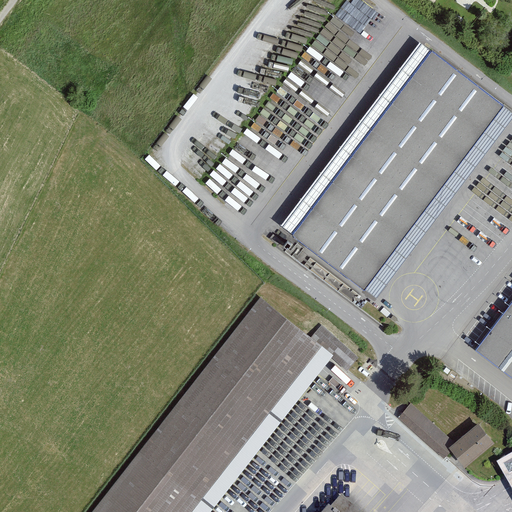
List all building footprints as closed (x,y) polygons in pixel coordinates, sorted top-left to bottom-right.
[(508,114),(418,47),(281,234),(364,295),(508,114)] [(511,289),(468,346),(511,380),(511,289)] [(256,295),(87,511),(201,511),(328,352),(256,295)] [(447,455),(461,463),(490,443),(475,425),(448,443),(409,404),(396,416),(440,457),(447,455)] [(363,511),(344,495),(329,511),(363,511)]
